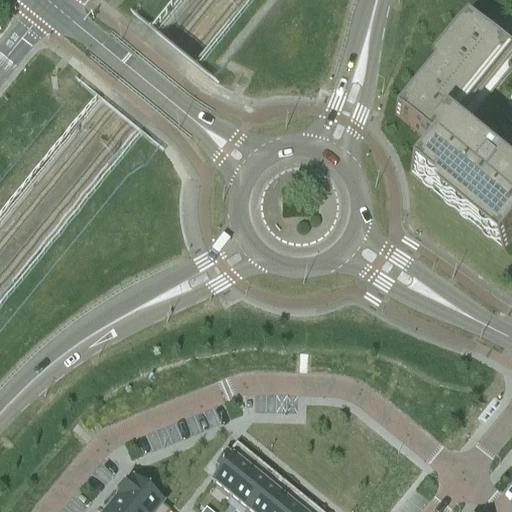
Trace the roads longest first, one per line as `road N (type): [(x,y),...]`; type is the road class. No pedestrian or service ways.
road 1 (residential): [(463,479),(356,392),(263,383),(225,388),(112,439),(44,511)]
road 2 (secondary): [(165,294),(73,347),(0,414)]
road 3 (tertiary): [(203,128),(43,0)]
road 4 (tertiary): [(335,257),(395,292),(446,307)]
